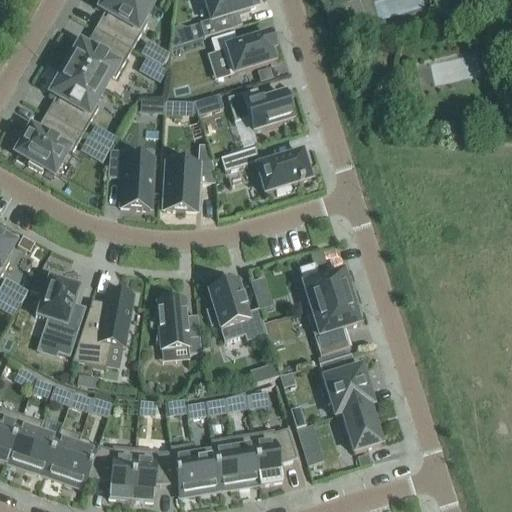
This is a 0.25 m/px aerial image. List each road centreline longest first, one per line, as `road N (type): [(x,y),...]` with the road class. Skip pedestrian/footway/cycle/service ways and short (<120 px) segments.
road 1 (residential): [(0,184),(85,225),(158,240),(256,226),(351,198)]
road 2 (residential): [(437,474),(351,198)]
road 3 (residential): [(351,198),(291,0)]
